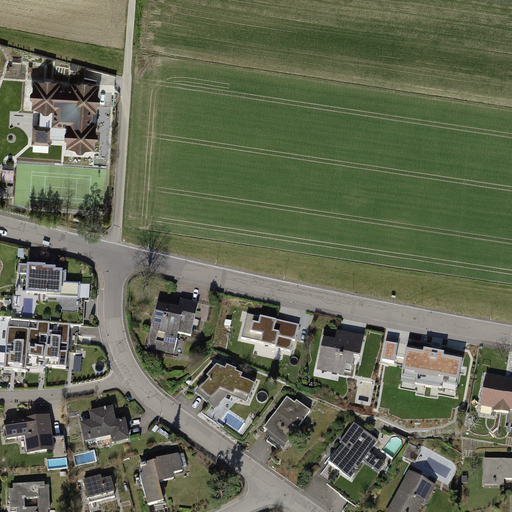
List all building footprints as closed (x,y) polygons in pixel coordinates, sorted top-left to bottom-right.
[(60,85),(60,81),(31,80),(30,108),(38,109),(37,124),(31,124),(29,142),(49,144),(49,138),(65,138),(64,148),(93,149),(96,84),(68,82),(68,86),(60,85)] [(45,266),(20,265),(20,274),(27,275),(26,293),(45,294),(45,299),(80,300),(81,283),(65,283),(66,272),(56,271),(56,268),(45,268),(45,266)] [(157,305),(147,347),(173,353),(178,333),(189,335),(197,304),(181,300),(178,310),(157,305)] [(279,322),(247,315),(242,338),(260,342),(260,345),(290,352),(292,341),(295,342),(298,327),(279,322)] [(37,330),(8,327),(4,370),(15,371),(26,372),(26,368),(32,369),(46,370),(46,367),(56,368),(67,369),(71,325),(58,324),(57,332),(49,331),(49,323),(38,322),(37,330)] [(335,342),(323,340),(317,371),(343,376),(344,372),(350,373),(353,357),(359,359),(364,337),(337,331),(335,342)] [(397,346),(385,344),(382,361),(394,363),(397,346)] [(408,347),(400,387),(417,390),(416,394),(437,399),(438,394),(455,397),(463,358),(408,347)] [(82,357),(75,357),(74,372),(81,373),(82,357)] [(207,379),(195,393),(214,410),(228,396),(246,402),(248,398),(249,399),(254,387),(240,380),(241,376),(234,373),(236,371),(227,367),(225,371),(215,367),(205,377),(207,379)] [(511,381),(485,377),(480,406),(492,408),(492,411),(509,414),(509,411),(511,411),(511,381)] [(286,398),(263,430),(268,433),(266,436),(284,449),(310,412),(295,401),(293,403),(286,398)] [(93,421),(80,424),(84,443),(111,437),(113,445),(129,442),(124,420),(117,421),(114,407),(91,411),(93,421)] [(49,415),(4,422),(7,440),(25,437),(28,454),(54,451),(52,439),(49,415)] [(354,424),(341,443),(344,445),(330,464),(351,479),(364,462),(379,473),(385,465),(369,453),(378,441),(354,424)] [(64,438),(52,439),(54,451),(54,456),(66,455),(64,438)] [(401,456),(412,463),(420,450),(409,443),(401,456)] [(156,462),(140,466),(142,472),(139,473),(148,506),(165,501),(160,483),(175,479),(173,475),(184,472),(179,454),(156,460),(156,462)] [(511,460),(484,460),(483,485),(503,485),(504,481),(511,481),(511,460)] [(407,473),(385,511),(417,511),(420,506),(423,508),(434,487),(407,473)] [(101,477),(84,481),(89,503),(116,496),(112,478),(102,481),(101,477)] [(44,483),(14,485),(14,490),(10,490),(11,511),(16,511),(48,511),(49,510),(51,510),(50,486),(44,487),(44,483)]
